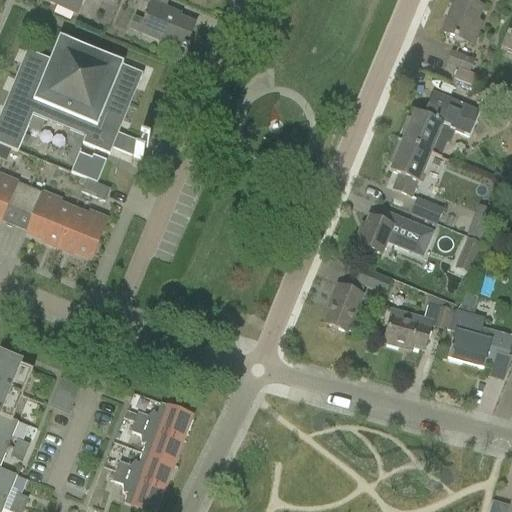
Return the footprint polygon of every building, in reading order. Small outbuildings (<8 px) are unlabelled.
[(49,0),(49,1),(77,14),(83,0),(49,0)] [(137,0),(148,4),(141,21),(134,18),(129,29),(166,44),(167,43),(186,51),(189,45),(188,44),(195,25),(172,16),(174,13),(166,10),(169,0),(137,0)] [(458,0),(455,0),(442,34),(473,47),(477,35),(473,33),(483,10),(458,0)] [(511,25),(502,51),(511,55),(511,25)] [(28,53),(7,105),(0,121),(0,145),(17,153),(32,115),(86,137),(83,144),(109,155),(111,149),(133,158),(132,158),(142,162),(148,147),(139,143),(138,144),(116,135),(141,76),(121,68),(122,65),(60,40),(50,62),(28,53)] [(475,62),(451,52),(441,77),(470,89),(475,77),(470,74),(475,62)] [(414,114),(407,129),(403,128),(397,142),(430,156),(440,160),(447,145),(448,146),(453,134),(468,140),(476,121),(460,114),(463,108),(432,95),(422,118),(414,114)] [(483,100),(477,114),(498,123),(504,109),(483,100)] [(391,156),(396,158),(389,173),(398,177),(392,191),(411,199),(417,185),(418,185),(430,156),(397,142),(391,156)] [(86,182),(96,186),(105,163),(92,158),(91,161),(78,156),(70,174),(86,181),(86,182)] [(0,224),(6,210),(19,215),(30,190),(17,185),(17,184),(0,177),(0,224)] [(96,186),(86,182),(81,194),(104,203),(109,191),(96,186)] [(42,195),(30,190),(19,215),(32,220),(25,237),(58,250),(75,210),(60,205),(61,202),(42,194),(42,195)] [(417,199),(410,216),(436,227),(443,211),(417,199)] [(75,210),(58,250),(90,263),(107,221),(88,213),(88,215),(75,210)] [(353,245),(380,256),(385,245),(405,253),(411,239),(428,246),(434,233),(384,212),(380,223),(368,218),(363,232),(358,233),(353,245)] [(470,239),(461,269),(474,273),(483,243),(470,239)] [(391,281),(359,269),(353,286),(384,298),(391,281)] [(350,287),(348,292),(336,287),(329,304),(331,305),(323,325),(345,334),(346,331),(349,332),(355,319),(352,318),(363,292),(350,287)] [(429,298),(423,321),(392,312),(383,343),(386,344),(386,346),(403,351),(404,348),(422,353),(429,328),(444,333),(452,306),(429,298)] [(449,332),(454,334),(446,363),(482,373),(484,364),(491,366),(494,355),(507,359),(511,340),(511,339),(482,331),(484,321),(455,312),(449,332)] [(0,359),(0,381),(24,392),(32,372),(0,359)] [(24,392),(0,381),(0,404),(16,411),(24,392)] [(77,390),(61,384),(51,408),(68,414),(77,390)] [(0,404),(0,427),(14,433),(17,424),(12,422),(16,411),(0,404)] [(161,405),(157,416),(153,413),(147,419),(138,415),(135,424),(182,442),(191,417),(161,405)] [(182,442),(135,424),(131,434),(141,438),(141,446),(145,446),(142,455),(173,467),(182,442)] [(0,427),(0,449),(6,452),(14,433),(0,427)] [(29,446),(16,441),(10,457),(23,462),(29,446)] [(119,465),(116,474),(163,492),(173,467),(142,455),(138,466),(134,462),(128,468),(119,465)] [(0,471),(0,495),(7,499),(16,478),(0,471)] [(155,511),(163,492),(116,474),(112,484),(122,487),(122,495),(127,495),(123,505),(141,511),(155,511)] [(22,511),(27,500),(16,495),(8,511),(22,511)]
